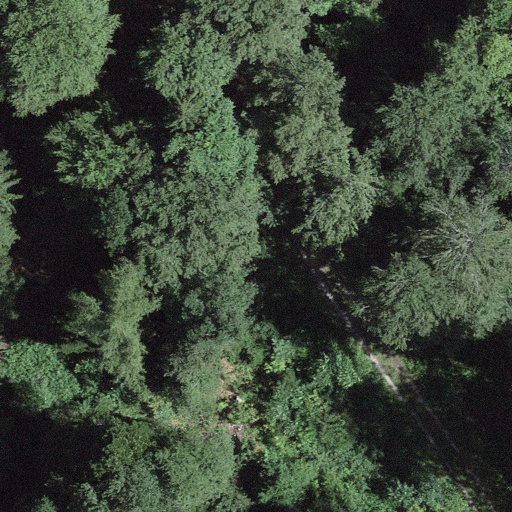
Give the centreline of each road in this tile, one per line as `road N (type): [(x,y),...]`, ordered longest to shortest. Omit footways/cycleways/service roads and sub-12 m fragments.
road 1 (track): [(197,0),(260,167),(486,511)]
road 2 (track): [(187,0),(0,378)]
